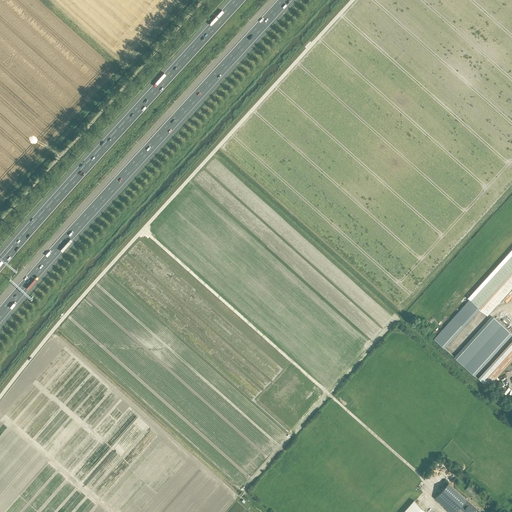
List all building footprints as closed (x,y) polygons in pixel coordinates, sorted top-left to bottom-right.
[(434,339),(444,348),(479,309),(487,316),(511,288),(511,249),(468,298),(470,299),(434,339)] [(454,357),(475,375),(511,334),(492,316),(454,357)] [(511,340),(478,378),(488,387),(511,360),(511,340)] [(481,511),(449,483),(435,498),(450,511),(455,511),(460,507),(465,511),(481,511)] [(470,485),(466,490),(472,496),(477,491),(470,485)] [(427,511),(415,501),(405,511),(427,511)]
